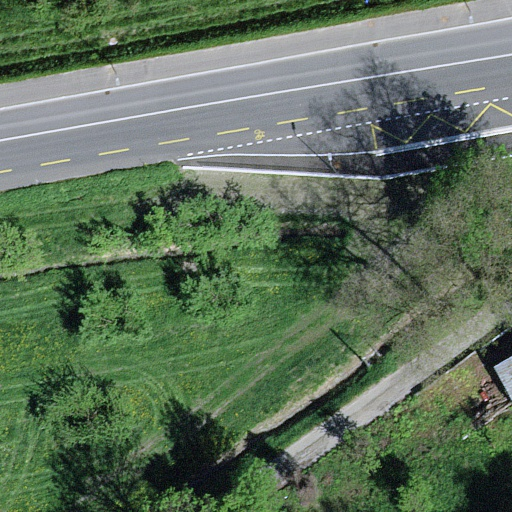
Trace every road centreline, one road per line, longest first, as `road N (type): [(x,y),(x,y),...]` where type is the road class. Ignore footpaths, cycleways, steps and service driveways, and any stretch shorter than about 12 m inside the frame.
road 1 (tertiary): [(0,137),(511,50)]
road 2 (unclassified): [(511,313),(226,511)]
